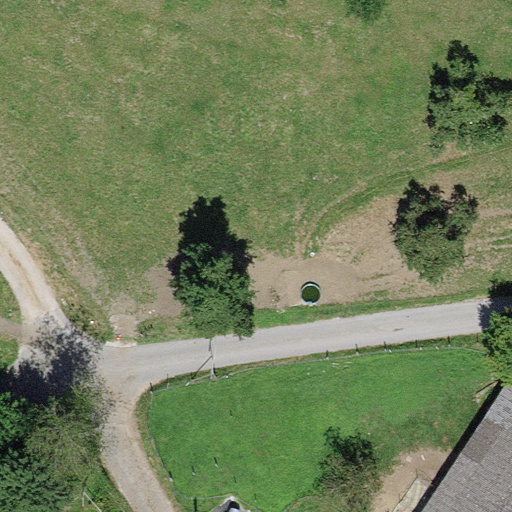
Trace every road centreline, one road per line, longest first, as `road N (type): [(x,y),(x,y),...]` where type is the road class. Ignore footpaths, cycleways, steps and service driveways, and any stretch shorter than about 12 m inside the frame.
road 1 (track): [(0,391),(216,345),(511,315)]
road 2 (track): [(0,228),(20,246),(66,377),(149,511)]
